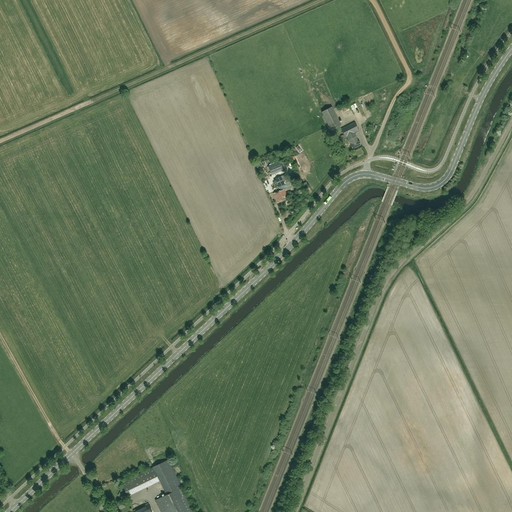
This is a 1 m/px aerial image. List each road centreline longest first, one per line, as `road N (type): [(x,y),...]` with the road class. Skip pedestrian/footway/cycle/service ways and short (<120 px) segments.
road 1 (secondary): [(9,511),(270,266),(344,182),(365,173)]
road 2 (unclassified): [(293,511),(385,285),(468,204),(511,123)]
road 3 (track): [(319,0),(0,141)]
road 4 (secondary): [(365,173),(422,187),(442,182),(511,49)]
